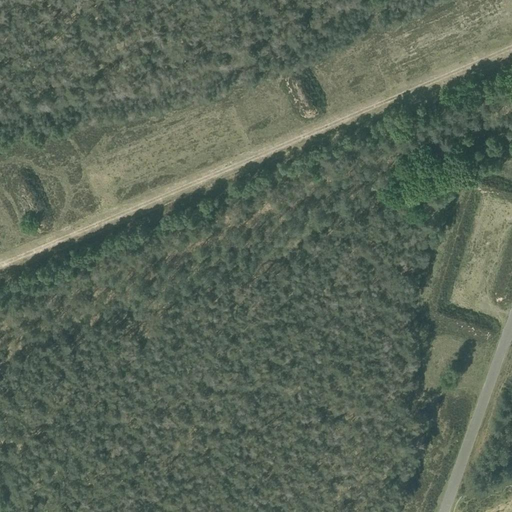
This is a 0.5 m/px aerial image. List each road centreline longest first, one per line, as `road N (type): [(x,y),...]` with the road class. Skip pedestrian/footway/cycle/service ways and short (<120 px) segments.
road 1 (track): [(511,56),(0,264)]
road 2 (track): [(511,329),(445,511)]
